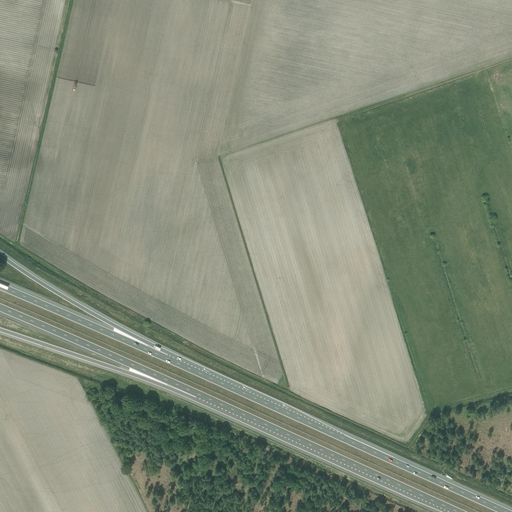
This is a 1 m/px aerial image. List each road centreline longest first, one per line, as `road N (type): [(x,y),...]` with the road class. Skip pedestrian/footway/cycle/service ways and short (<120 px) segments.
road 1 (motorway): [(508,511),(169,360)]
road 2 (motorway): [(197,394),(460,511)]
road 3 (motorway): [(0,307),(197,394)]
road 4 (motorway): [(0,330),(197,394)]
road 5 (motorway): [(169,360),(0,255)]
road 6 (track): [(336,120),(511,60)]
road 7 (motorway): [(169,360),(0,287)]
